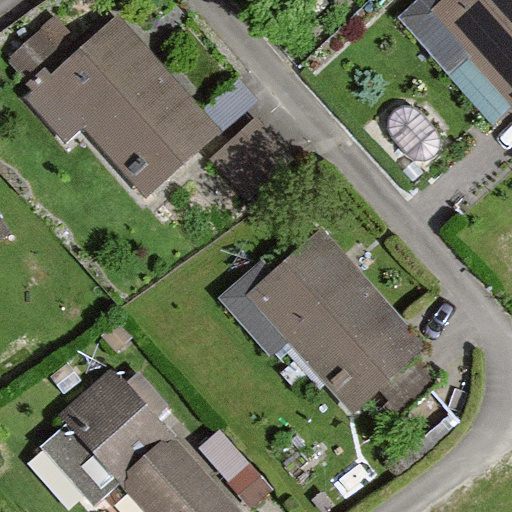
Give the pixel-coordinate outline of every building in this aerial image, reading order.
[(511,0),(435,0),(425,10),(511,100),(511,0)] [(213,124),(111,12),(35,81),(137,193),(213,124)] [(419,345),(309,229),(239,296),(350,411),(419,345)] [(118,511),(233,511),(236,510),(142,404),(75,463),(118,511)] [(222,420),(201,439),(253,496),(274,477),(222,420)]
